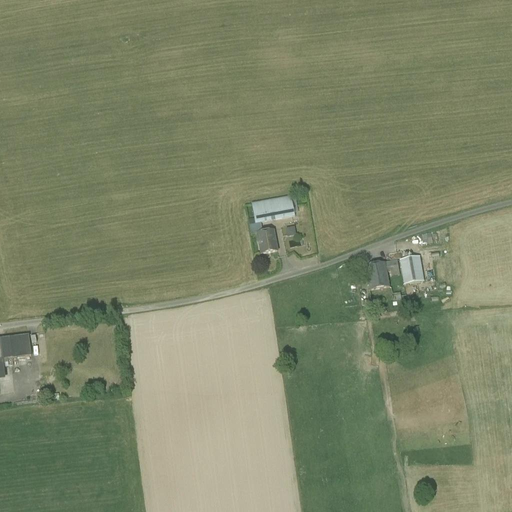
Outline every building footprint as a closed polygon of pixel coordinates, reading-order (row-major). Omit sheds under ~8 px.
[(273,232),(262,234),(261,224),(275,222),(295,218),(291,197),(251,205),(253,220),(248,221),(251,236),(257,235),(260,256),(277,252),(273,232)] [(286,229),(288,237),(296,235),(295,227),(286,229)] [(399,261),(404,286),(424,283),(420,257),(399,261)] [(388,262),(390,277),(400,275),(398,260),(388,262)] [(369,292),(389,289),(385,265),(365,268),(369,292)] [(29,336),(0,339),(0,361),(31,358),(29,336)]
